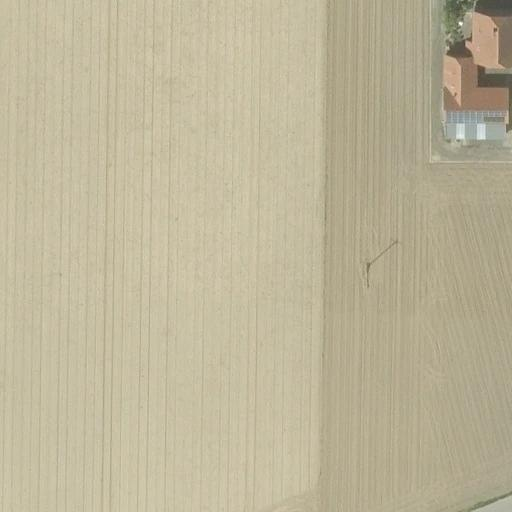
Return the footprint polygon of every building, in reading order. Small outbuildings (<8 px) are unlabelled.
[(485,10),(482,5),(476,5),(471,9),(472,15),(476,19),(476,10),(485,10)] [(476,54),(511,54),(511,10),(485,10),(476,10),(476,19),(476,54)] [(445,86),(446,86),(475,85),(475,61),(469,61),(469,54),(445,54),(445,86)] [(475,85),(446,86),(446,116),(506,116),(506,85),(475,85)] [(506,116),(446,116),(446,135),(506,136),(506,116)]
